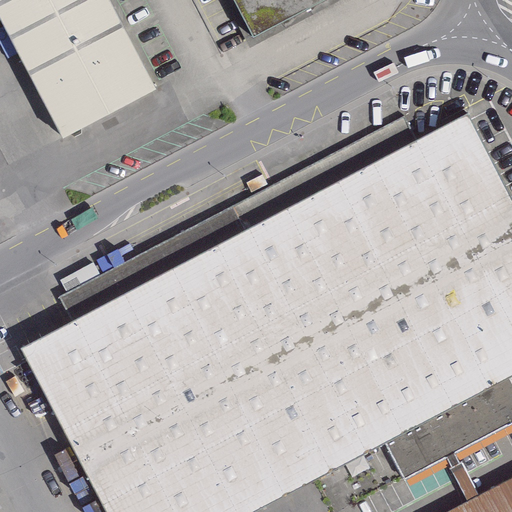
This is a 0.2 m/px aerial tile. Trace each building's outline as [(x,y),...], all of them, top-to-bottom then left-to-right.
[(105,0),(0,0),(0,28),(61,145),(155,95),(105,0)] [(228,0),(251,44),(337,0),(228,0)] [(511,197),(468,115),(17,352),(101,511),(257,511),(511,378),(511,197)] [(319,162),(329,184),(415,142),(405,120),(319,162)] [(468,462),(454,467),(464,497),(478,492),(468,462)]
